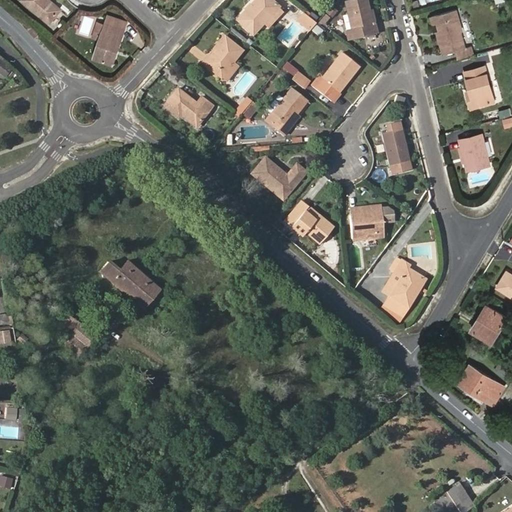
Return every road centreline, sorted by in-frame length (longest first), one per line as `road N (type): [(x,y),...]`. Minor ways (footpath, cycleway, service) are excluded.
road 1 (tertiary): [(405,360),(184,169),(109,117)]
road 2 (residential): [(409,59),(452,240),(471,258)]
road 3 (tertiary): [(511,453),(405,360)]
road 4 (residential): [(405,360),(471,258)]
